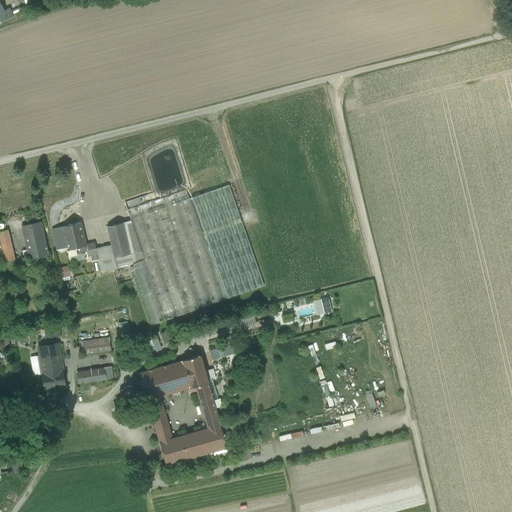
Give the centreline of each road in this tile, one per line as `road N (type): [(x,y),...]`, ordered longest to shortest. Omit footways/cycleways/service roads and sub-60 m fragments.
road 1 (unclassified): [(0,161),(511,33)]
road 2 (track): [(328,79),(432,511)]
road 3 (track): [(0,399),(76,400),(50,469),(14,511)]
road 4 (track): [(195,342),(147,359),(108,394),(76,400)]
